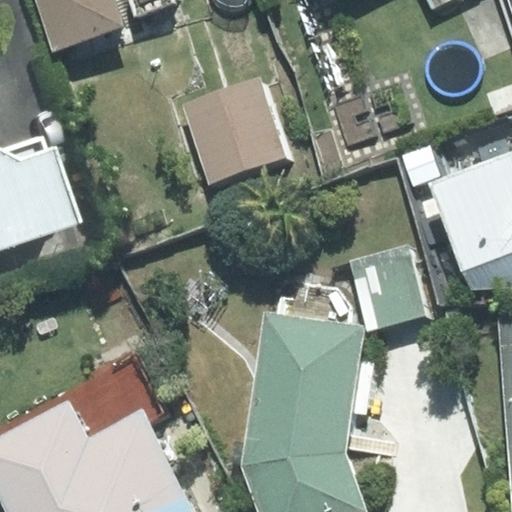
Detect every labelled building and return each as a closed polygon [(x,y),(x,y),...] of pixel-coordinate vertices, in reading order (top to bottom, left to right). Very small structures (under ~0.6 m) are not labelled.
[(47,0),(66,62),(153,36),(142,0),(47,0)] [(304,162),(277,77),(196,103),(223,188),(304,162)] [(0,241),(63,220),(34,133),(0,143),(0,241)] [(511,170),(456,192),(488,278),(489,291),(511,291),(511,170)] [(374,325),(280,313),(252,459),(276,511),(395,511),(396,511),(373,454),(388,327),(438,316),(422,244),(359,259),(374,325)] [(102,436),(82,400),(0,443),(0,471),(21,511),(216,511),(160,405),(102,436)]
